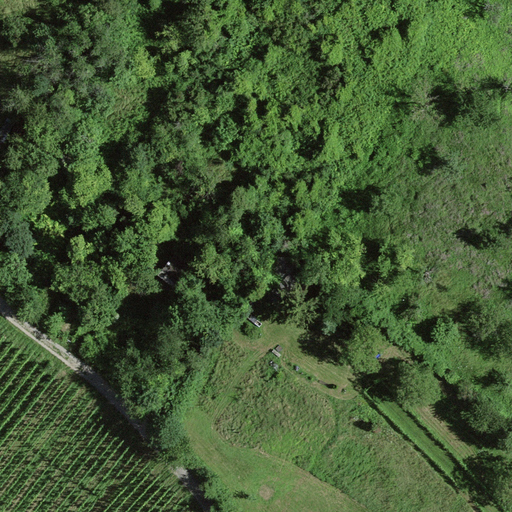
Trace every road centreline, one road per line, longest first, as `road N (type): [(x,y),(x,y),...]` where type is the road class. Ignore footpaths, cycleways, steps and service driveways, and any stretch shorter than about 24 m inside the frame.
road 1 (track): [(0,296),(78,361),(209,511)]
road 2 (track): [(493,511),(364,379)]
